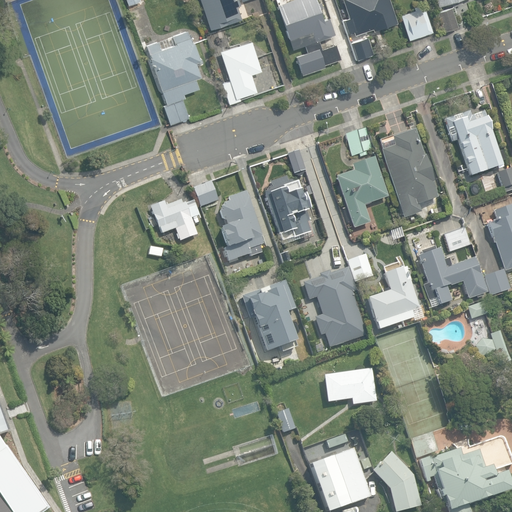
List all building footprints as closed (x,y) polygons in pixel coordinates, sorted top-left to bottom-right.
[(198,0),(208,29),(239,19),(235,7),(238,6),(236,0),(198,0)] [(294,57),(300,75),(324,67),(323,66),(339,60),(334,46),(320,50),(317,41),(334,36),(328,18),(322,20),(315,0),(288,0),(274,5),(290,51),(304,46),(306,53),(294,57)] [(352,32),(354,37),(396,23),(388,0),(341,0),(347,18),(342,20),(346,34),(352,32)] [(399,15),(408,41),(432,33),(423,7),(421,7),(420,4),(413,7),(414,10),(399,15)] [(435,14),(441,33),(456,28),(450,9),(435,14)] [(161,106),(168,126),(188,118),(181,99),(184,98),(183,94),(198,89),(195,79),(199,77),(195,64),(200,62),(188,29),(171,36),(174,45),(160,50),(157,42),(144,46),(165,105),(161,106)] [(349,44),(356,61),(373,54),(367,37),(349,44)] [(221,84),(228,105),(241,101),(240,98),(256,92),(250,75),(260,72),(249,41),(219,52),(229,81),(221,84)] [(470,92),(476,108),(488,104),(482,88),(470,92)] [(455,139),(468,177),(501,166),(482,111),(470,115),(469,110),(443,119),(450,141),(455,139)] [(344,134),(351,157),(372,150),(365,127),(344,134)] [(401,207),(404,216),(416,211),(415,206),(436,199),(430,183),(432,182),(423,156),(422,156),(412,129),(389,137),(390,141),(379,145),(381,152),(379,152),(398,209),(401,207)] [(287,155),(293,174),(304,170),(298,152),(287,155)] [(334,176),(352,228),(368,223),(362,205),(386,197),(372,158),(349,166),(351,171),(334,176)] [(496,175),(499,185),(510,182),(507,172),(496,175)] [(262,193),(278,246),(312,235),(304,210),(309,209),(304,192),(299,194),(294,179),(286,182),(284,176),(267,181),(270,190),(262,193)] [(192,187),(199,207),(216,201),(209,181),(192,187)] [(221,249),(226,263),(248,255),(250,259),(265,254),(246,198),(244,199),(241,192),(225,198),(227,201),(222,203),(218,211),(223,227),(218,228),(225,247),(221,249)] [(179,241),(196,234),(190,218),(197,215),(190,197),(165,207),(162,200),(148,206),(160,234),(174,229),(179,241)] [(511,208),(511,205),(492,212),(495,220),(487,223),(503,271),(511,268),(511,208)] [(464,228),(443,235),(448,253),(470,245),(464,228)] [(147,255),(160,258),(162,248),(149,245),(147,255)] [(434,299),(437,306),(451,301),(446,288),(461,283),(466,300),(477,296),(478,301),(484,299),(483,294),(485,294),(478,273),(476,274),(470,258),(449,265),(447,257),(442,259),(438,248),(416,255),(426,284),(421,285),(426,301),(434,299)] [(291,261),(288,251),(279,254),(282,264),(291,261)] [(346,261),(354,285),(373,278),(365,255),(346,261)] [(324,263),(328,282),(344,279),(339,259),(324,263)] [(366,299),(376,330),(413,318),(410,310),(417,308),(404,268),(382,275),(388,291),(366,299)] [(490,296),(508,290),(502,270),(483,276),(490,296)] [(252,319),(264,352),(277,347),(279,353),(296,347),(284,314),(295,310),(285,281),(240,297),(248,320),(252,319)] [(312,323),(317,343),(358,333),(348,287),(315,295),(321,321),(312,323)] [(465,308),(468,320),(485,315),(482,303),(465,308)] [(479,338),(473,347),(476,356),(486,357),(493,349),(498,366),(508,362),(497,331),(488,334),(490,341),(479,338)] [(350,399),(350,405),(375,402),(370,368),(321,375),(325,403),(350,399)] [(37,511),(9,437),(14,435),(0,395),(0,511),(37,511)] [(274,412),(281,434),(292,430),(285,409),(274,412)] [(408,439),(414,459),(436,452),(430,432),(408,439)] [(510,464),(501,435),(429,459),(428,457),(419,460),(426,483),(435,480),(439,491),(437,491),(439,498),(442,497),(446,511),(448,510),(448,511),(469,511),(466,503),(507,490),(501,472),(491,476),(489,471),(510,464)] [(308,463),(324,511),(325,511),(368,497),(351,448),(308,463)] [(387,489),(393,511),(398,511),(420,506),(411,475),(388,452),(370,472),(387,489)]
